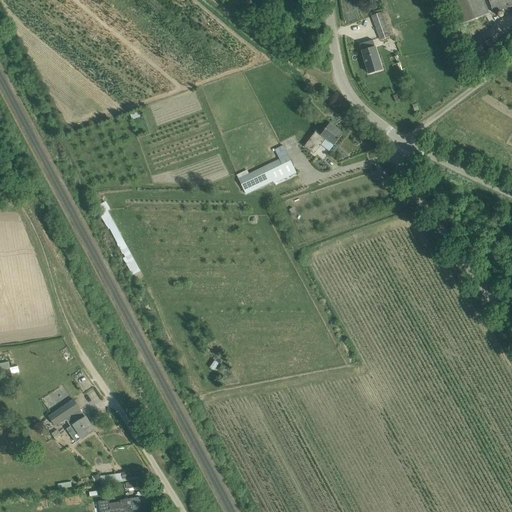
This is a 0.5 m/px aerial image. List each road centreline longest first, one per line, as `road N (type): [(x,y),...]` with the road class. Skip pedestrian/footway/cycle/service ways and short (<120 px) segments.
road 1 (unclassified): [(511,315),(413,175),(398,136)]
road 2 (unclassified): [(180,511),(85,356)]
road 3 (track): [(20,193),(85,356)]
road 4 (unclassified): [(398,136),(347,90),(327,0)]
road 5 (track): [(405,141),(511,63)]
road 6 (unclassified): [(511,194),(398,136)]
